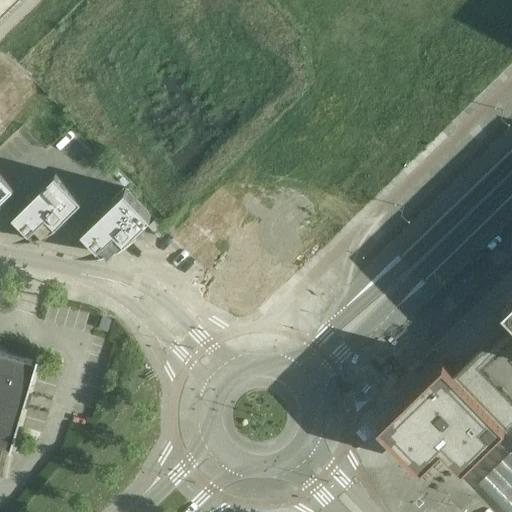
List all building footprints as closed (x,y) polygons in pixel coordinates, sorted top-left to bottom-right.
[(0,0),(0,20),(20,0),(0,0)] [(0,204),(1,203),(0,202),(0,199),(14,186),(0,172),(0,204)] [(13,215),(21,224),(29,232),(29,231),(30,236),(30,238),(36,236),(41,235),(46,233),(51,230),(56,227),(61,223),(65,220),(69,216),(68,215),(67,216),(66,215),(81,200),(55,173),(13,215)] [(151,215),(125,188),(82,229),(98,246),(99,246),(100,251),(99,251),(99,252),(104,251),(108,250),(112,249),(115,247),(119,245),(123,243),(129,239),(134,236),(138,231),(137,230),(137,231),(136,229),(151,215)] [(484,346),(484,347),(484,348),(484,349),(484,350),(484,351),(485,351),(485,352),(485,353),(486,353),(487,354),(488,355),(463,379),(443,359),(400,401),(378,422),(381,425),(390,435),(420,466),(442,444),(462,465),(506,423),(505,423),(511,416),(511,291),(503,300),(511,309),(511,331),(498,345),(498,344),(497,344),(496,343),(495,342),(494,342),(493,341),(492,341),(491,341),(490,341),(489,342),(488,342),(487,342),(487,343),(486,343),(485,344),(485,345),(484,346)] [(0,449),(1,443),(11,446),(10,449),(12,449),(39,357),(38,356),(36,361),(0,350),(0,449)] [(511,511),(511,456),(483,487),(507,511),(511,511)]
